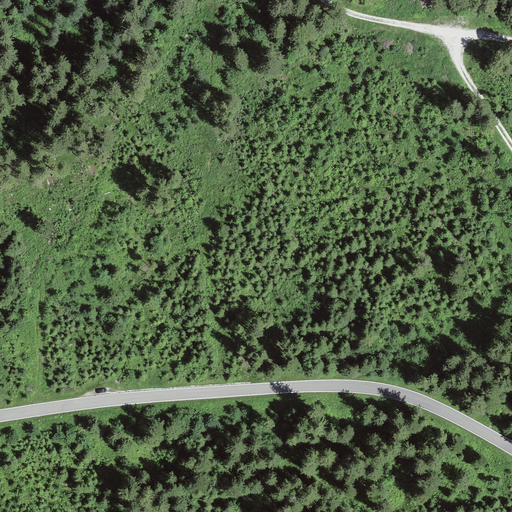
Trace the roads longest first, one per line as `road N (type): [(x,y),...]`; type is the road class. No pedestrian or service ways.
road 1 (tertiary): [(511,448),(446,412),(362,387),(209,392),(0,415)]
road 2 (track): [(324,0),(359,16),(451,31)]
road 3 (track): [(451,31),(460,66),(511,145)]
